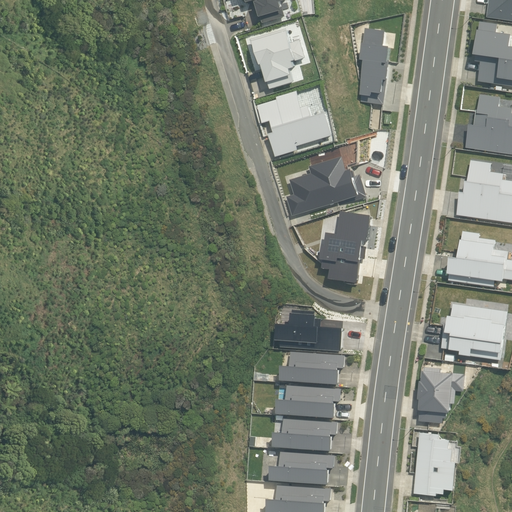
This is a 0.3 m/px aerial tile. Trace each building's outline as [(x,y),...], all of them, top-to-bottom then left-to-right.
[(284,1),(288,0),(248,0),(249,2),(257,0),(264,24),(287,17),(284,8),(286,7),(284,1)] [(511,21),(511,0),(490,0),(488,18),(511,21)] [(477,62),(482,63),(480,82),(511,86),(511,47),(511,44),(511,35),(497,33),(498,25),(481,22),(476,56),(478,56),(477,62)] [(362,57),(366,57),(361,92),(365,93),(364,99),(387,102),(391,64),(385,63),(385,60),(390,61),(392,44),(385,43),(386,30),(366,27),(362,57)] [(294,43),(290,31),(256,41),(263,65),(264,64),(269,83),(270,82),(272,89),(295,82),(293,75),(294,75),(292,69),(297,68),(295,61),(307,58),(302,40),(294,43)] [(277,97),(258,103),(264,120),(272,118),(276,131),(271,132),(278,155),(299,148),(298,144),(334,133),(326,109),(313,113),(310,103),(302,105),(297,88),(276,94),(277,97)] [(471,125),(467,148),(511,153),(511,108),(501,107),(502,98),(482,95),(479,111),(477,110),(475,126),(471,125)] [(466,192),(462,192),(458,215),(511,222),(511,164),(506,163),(505,173),(492,172),(493,163),(472,160),(470,181),(468,181),(466,192)] [(335,275),(335,277),(359,280),(365,237),(372,238),(375,213),(342,209),(339,231),(327,230),(326,242),(324,242),(322,256),(324,256),(323,265),(331,266),(330,274),(335,275)] [(461,258),(453,256),(450,273),(451,274),(450,280),(496,287),(496,280),(506,281),(506,279),(511,279),(511,260),(509,260),(510,251),(497,250),(498,240),(481,238),(482,233),(465,231),(461,258)] [(510,311),(455,303),(453,316),(451,315),(450,325),(447,324),(443,348),(463,351),(462,355),(503,360),(510,311)] [(278,321),(277,337),(323,340),(324,325),(322,325),(323,315),(319,315),(320,312),(293,310),(292,322),(278,321)] [(283,380),(342,384),(343,368),(345,368),(346,355),(293,351),(291,366),(284,365),(283,380)] [(421,397),(419,418),(443,420),(443,415),(447,415),(447,409),(452,409),(456,371),(442,370),(443,366),(425,364),(424,378),(422,378),(420,396),(421,397)] [(279,413),(338,417),(339,401),(342,401),(343,389),(289,385),(288,399),(280,398),(279,413)] [(276,447),(334,451),(336,435),(338,435),(339,422),(286,418),(284,432),(277,432),(276,447)] [(421,433),(415,493),(439,496),(439,493),(447,494),(447,489),(457,490),(460,462),(455,461),(456,449),(452,448),(453,441),(441,439),(442,435),(421,433)] [(273,480),(331,484),(333,468),(335,468),(336,455),(283,451),(281,466),(274,465),(273,480)] [(269,511),(328,511),(329,501),(332,501),(333,488),(279,484),(278,498),(271,498),(269,511)]
